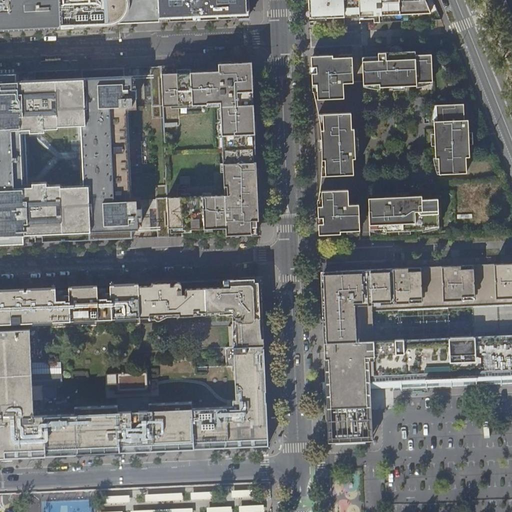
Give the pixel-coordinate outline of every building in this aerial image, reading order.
[(0,0),(0,29),(158,21),(156,0),(0,0)] [(156,0),(158,21),(248,17),(247,0),(156,0)] [(307,0),(308,18),(327,18),(327,10),(332,10),(333,25),(344,25),(344,11),(359,11),(358,0),(307,0)] [(374,23),(380,23),(379,16),(431,13),(425,0),(365,0),(366,5),(368,20),(374,20),(374,23)] [(359,24),(359,11),(344,11),(344,25),(359,24)] [(417,82),(432,81),(431,54),(415,55),(415,51),(378,53),(378,57),(362,57),(363,85),(379,84),(380,87),(416,85),(417,82)] [(311,59),(310,61),(311,73),(317,73),(317,70),(320,70),(320,84),(353,82),(352,56),(333,57),(332,55),(315,56),(314,56),(312,57),(311,59)] [(175,66),(160,67),(162,107),(206,104),(206,103),(219,102),(221,150),(254,148),(250,63),(223,64),(223,72),(176,74),(175,66)] [(0,245),(24,244),(23,235),(26,235),(35,235),(35,228),(42,228),(42,243),(132,239),(131,230),(138,229),(137,216),(142,216),(141,207),(136,207),(136,199),(130,200),(124,107),(131,107),(130,99),(135,99),(135,90),(130,90),(130,78),(123,78),(122,69),(34,73),(35,89),(28,89),(27,83),(16,83),(16,74),(0,74),(0,245)] [(434,139),(469,137),(468,120),(464,120),(463,104),(436,105),(437,129),(434,129),(434,139)] [(328,148),(325,149),(325,156),(325,160),(358,159),(356,129),(323,130),(324,140),(327,139),(328,148)] [(469,157),(469,137),(434,139),(435,158),(438,158),(439,174),(466,173),(466,157),(469,157)] [(231,235),(258,234),(254,148),(221,150),(224,196),(210,197),(210,196),(166,198),(168,238),(184,237),(183,229),(231,227),(231,235)] [(368,202),(370,229),(386,228),(386,231),(423,229),(423,227),(439,226),(437,199),(422,199),(421,196),(384,198),(384,201),(368,202)] [(323,217),(318,217),(318,230),(321,232),(324,234),(326,234),(340,233),(340,231),(359,230),(358,204),(325,206),(326,220),(324,220),(323,217)] [(511,267),(510,268),(510,264),(491,265),(492,300),(511,299),(511,295),(511,267)] [(457,270),(457,267),(438,268),(440,302),(459,301),(459,298),(471,297),(470,270),(457,270)] [(325,345),(372,342),(370,312),(370,306),(406,304),(406,300),(419,300),(417,272),(405,273),(404,269),(335,273),(335,275),(322,276),(323,289),(320,289),(321,308),(323,308),(325,345)] [(233,347),(263,345),(260,278),(223,280),(224,287),(185,289),(185,294),(182,294),(181,285),(180,283),(178,282),(176,282),(175,283),(174,284),(173,286),(171,286),(170,283),(151,283),(151,286),(138,286),(140,318),(149,317),(149,315),(154,315),(155,318),(155,319),(156,320),(159,320),(167,316),(167,314),(172,314),(172,316),(194,315),(194,313),(224,311),(225,314),(226,317),(228,317),(230,318),(235,317),(236,333),(232,333),(233,347)] [(0,324),(140,318),(138,286),(138,284),(109,286),(109,300),(106,300),(106,298),(101,299),(101,300),(97,300),(96,286),(67,288),(68,302),(59,302),(59,300),(55,301),(55,288),(26,290),(26,292),(23,292),(23,290),(0,290),(0,324)] [(372,342),(511,337),(511,304),(370,312),(372,342)] [(0,408),(33,407),(30,330),(0,331),(0,408)] [(511,337),(372,342),(325,345),(323,345),(324,360),(327,360),(329,406),(330,439),(372,438),(371,388),(378,388),(395,388),(396,391),(511,385),(511,337)] [(226,447),(267,446),(267,429),(264,429),(262,391),(265,391),(263,345),(233,347),(224,347),(225,366),(233,366),(235,400),(232,400),(232,407),(191,409),(191,402),(147,404),(148,411),(135,411),(116,412),(116,405),(72,407),(72,414),(34,417),(34,413),(0,414),(0,457),(47,455),(47,448),(77,447),(78,454),(121,452),(121,445),(136,445),(152,444),(152,451),(195,449),(195,442),(201,442),(226,441),(226,447)]
